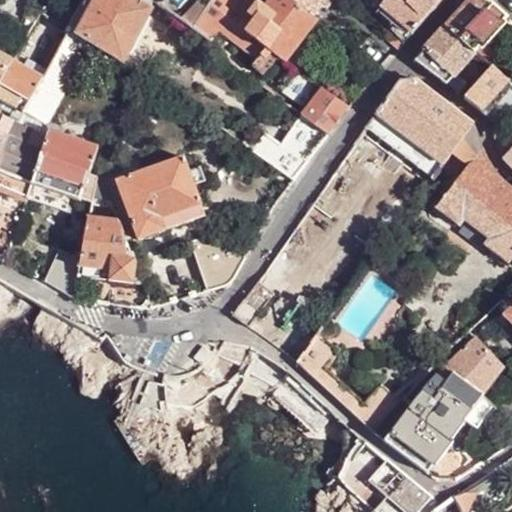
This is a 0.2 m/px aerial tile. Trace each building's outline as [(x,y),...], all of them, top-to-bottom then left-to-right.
[(96,0),(95,2),(93,1),(88,2),(85,6),(85,11),(89,14),(79,34),(125,63),(151,9),(136,0),(96,0)] [(155,3),(151,0),(136,0),(151,9),(155,3)] [(231,8),(218,0),(212,0),(193,28),(211,41),(219,29),(218,28),(231,8)] [(285,60),(314,20),(306,13),(287,0),(271,0),(268,4),(265,9),(257,3),(252,4),(246,0),(218,0),(231,8),(218,28),(219,29),(258,60),(268,48),(277,55),(285,60)] [(287,0),(306,13),(317,0),(287,0)] [(387,0),(382,7),(394,18),(412,34),(442,0),(387,0)] [(502,14),(486,0),(470,0),(446,27),(475,54),(486,42),(493,35),(503,24),(507,19),(502,14)] [(42,10),(37,5),(33,12),(39,16),(42,10)] [(39,16),(33,12),(26,24),(33,28),(39,16)] [(412,34),(394,18),(387,27),(403,44),(412,34)] [(505,25),(503,24),(493,35),(495,36),(498,36),(504,29),(505,25)] [(475,54),(446,27),(433,41),(414,61),(447,86),(475,54)] [(88,51),(65,38),(61,45),(51,64),(43,79),(25,113),(43,122),(47,127),(48,127),(88,51)] [(486,42),(475,54),(488,65),(498,53),(486,42)] [(277,55),(268,48),(258,60),(252,68),(262,75),(277,55)] [(0,87),(14,62),(0,54),(0,87)] [(43,79),(14,62),(0,87),(0,100),(2,102),(25,114),(25,113),(43,79)] [(511,86),(492,69),(464,99),(475,107),(485,115),(511,86)] [(339,120),(349,109),(297,70),(281,91),(302,107),(313,92),(317,94),(302,114),(328,135),(339,120)] [(147,84),(141,80),(138,87),(145,90),(146,89),(147,84)] [(400,81),(375,115),(444,165),(453,154),(474,127),(413,80),(400,81)] [(511,105),(511,86),(485,115),(494,122),(495,122),(496,123),(511,105)] [(2,102),(0,106),(0,109),(21,120),(25,114),(2,102)] [(0,109),(0,116),(19,126),(19,125),(20,121),(21,120),(0,109)] [(43,122),(25,113),(25,114),(21,120),(20,121),(45,135),(47,127),(43,122)] [(444,165),(375,115),(370,123),(366,129),(433,179),(444,165)] [(0,171),(1,172),(20,126),(19,125),(19,126),(0,116),(0,171)] [(20,126),(1,172),(33,185),(49,137),(45,135),(20,121),(19,125),(20,126)] [(494,122),(493,124),(494,138),(502,159),(511,149),(511,135),(496,123),(495,122),(494,122)] [(47,132),(50,133),(60,136),(61,132),(59,127),(52,124),(48,127),(47,127),(47,132)] [(486,162),(474,127),(453,154),(469,166),(437,210),(460,227),(465,221),(489,240),(485,247),(508,264),(511,259),(511,191),(498,178),(486,162)] [(49,137),(33,185),(65,196),(80,202),(90,175),(98,149),(60,136),(50,133),(49,137)] [(261,157),(274,139),(266,133),(253,151),(257,154),(261,157)] [(294,179),(328,135),(302,144),(281,144),(274,139),(261,157),(294,179)] [(511,163),(511,149),(502,159),(510,166),(511,163)] [(182,159),(117,183),(139,242),(165,232),(161,221),(200,206),(182,159)] [(120,172),(109,162),(99,175),(103,183),(120,172)] [(347,172),(339,167),(329,181),(337,187),(347,172)] [(33,185),(1,172),(0,174),(0,191),(3,193),(27,203),(28,199),(33,185)] [(96,178),(90,175),(80,202),(91,205),(91,204),(96,178)] [(103,183),(99,175),(96,178),(91,204),(113,207),(108,193),(108,192),(103,183)] [(337,187),(329,181),(319,196),(330,203),(340,189),(337,187)] [(0,256),(6,260),(27,203),(3,193),(0,200),(0,256)] [(200,206),(161,221),(165,232),(204,217),(200,206)] [(117,222),(89,219),(82,259),(80,268),(111,273),(110,283),(132,286),(133,278),(135,266),(125,242),(123,235),(117,222)] [(231,227),(190,243),(207,292),(227,285),(231,282),(235,278),(245,259),(231,227)] [(16,249),(9,262),(20,268),(27,255),(16,249)] [(82,259),(60,250),(45,283),(73,300),(74,300),(78,278),(80,268),(82,259)] [(264,276),(281,288),(290,276),(272,264),(264,276)] [(111,273),(80,268),(78,278),(110,283),(111,273)] [(281,288),(264,276),(233,318),(249,330),(281,288)] [(511,290),(501,302),(511,312),(511,290)] [(338,353),(317,338),(298,366),(318,384),(326,372),(338,353)] [(476,340),(450,365),(482,396),(503,369),(502,368),(502,367),(476,340)] [(215,383),(242,388),(249,349),(222,344),(215,383)] [(482,396),(450,365),(437,377),(417,400),(385,444),(426,476),(433,466),(435,468),(448,451),(453,444),(451,442),(464,424),(463,423),(482,396)] [(363,405),(326,372),(318,384),(352,416),(363,405)] [(419,384),(410,376),(403,384),(409,389),(412,392),(419,384)] [(409,389),(403,384),(391,396),(397,401),(409,389)] [(391,396),(380,386),(363,405),(352,416),(373,435),(401,405),(397,401),(391,396)] [(492,406),(482,396),(463,423),(464,424),(451,442),(453,444),(448,451),(455,456),(469,443),(492,407),(492,406)] [(511,459),(506,463),(495,470),(501,479),(511,474),(511,459)] [(456,495),(453,498),(459,511),(481,511),(511,492),(501,479),(495,470),(478,481),(456,495)]
